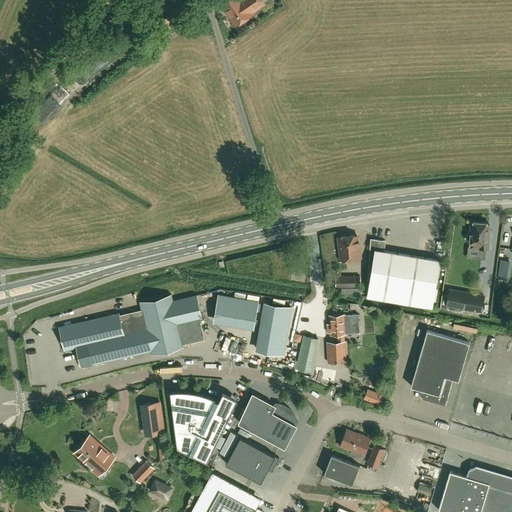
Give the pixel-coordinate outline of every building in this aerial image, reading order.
[(163,37),(193,16),(181,0),(162,0),(146,12),(163,37)] [(236,24),(247,17),(239,4),(236,5),(233,0),(232,1),(231,0),(222,0),(226,5),(224,6),(236,24)] [(239,4),(247,17),(252,14),(251,12),(264,3),(262,0),(231,0),(232,1),(233,0),(236,5),(239,4)] [(489,248),(491,230),(488,230),(489,223),(472,222),(471,234),(469,234),(467,236),(466,239),(468,241),(471,241),(471,247),(489,248)] [(337,236),(339,261),(361,259),(361,255),(359,240),(358,240),(357,234),(337,236)] [(371,237),(367,295),(368,295),(368,296),(432,307),(440,260),(384,250),(386,240),(371,237)] [(506,279),(508,265),(500,264),(498,278),(506,279)] [(336,287),(360,287),(360,274),(336,275),(336,287)] [(449,288),(446,305),(481,312),(485,294),(449,288)] [(119,313),(71,324),(76,347),(88,345),(92,364),(151,351),(151,354),(183,346),(183,344),(204,339),(200,319),(202,318),(196,295),(173,300),(171,294),(139,302),(141,310),(119,315),(119,313)] [(258,301),(218,294),(218,296),(214,316),(214,318),(254,325),(258,301)] [(292,307),(268,303),(259,351),(283,355),(292,307)] [(351,322),(359,322),(358,314),(350,314),(329,315),(331,333),(352,332),(351,322)] [(459,379),(470,341),(427,329),(411,385),(421,388),(420,392),(424,393),(423,398),(445,404),(453,378),(459,379)] [(313,372),(320,338),(304,335),(297,369),(313,372)] [(328,361),(346,360),(345,341),(327,342),(328,361)] [(182,389),(176,390),(170,390),(178,447),(208,461),(237,398),(223,391),(219,400),(215,398),(216,397),(210,395),(205,393),(199,391),(193,390),(187,390),(182,389)] [(277,403),(275,403),(274,405),(252,393),(239,422),(284,447),(296,425),(294,424),(297,418),(296,417),(296,415),(295,414),(293,412),(292,411),(291,410),(290,409),(288,408),(287,407),(285,406),(284,405),(282,404),(280,404),(279,403),(277,403)] [(164,432),(159,402),(143,404),(147,434),(164,432)] [(364,453),(369,438),(346,429),(343,437),(342,437),(339,445),(347,448),(347,447),(364,453)] [(113,455),(96,440),(89,434),(74,451),(98,472),(113,455)] [(226,463),(261,482),(268,469),(272,471),(272,470),(272,469),(274,464),(275,464),(279,457),(240,436),(226,463)] [(164,441),(158,442),(160,461),(166,455),(164,441)] [(377,466),(383,449),(375,445),(368,463),(377,466)] [(359,465),(331,454),(324,473),(352,484),(359,465)] [(146,459),(131,474),(140,482),(155,467),(146,459)] [(466,475),(450,470),(438,509),(447,511),(511,511),(511,474),(476,464),(468,469),(467,473),(466,475)] [(171,488),(156,480),(151,489),(167,497),(171,488)] [(219,489),(206,511),(253,511),(256,508),(255,508),(219,489)]
